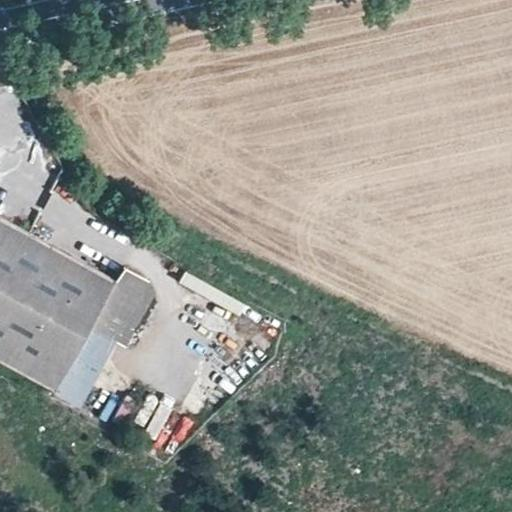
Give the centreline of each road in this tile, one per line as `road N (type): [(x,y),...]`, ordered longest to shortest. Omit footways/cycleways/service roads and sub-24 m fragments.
road 1 (unknown): [(130,366),(172,290),(166,264),(0,165)]
road 2 (primary): [(0,29),(133,0)]
